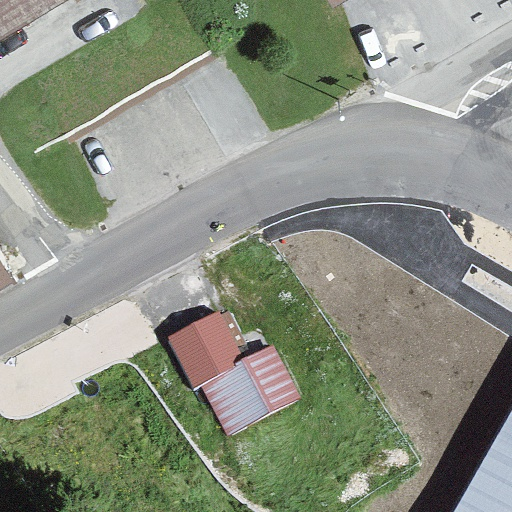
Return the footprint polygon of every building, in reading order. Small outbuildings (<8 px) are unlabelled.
[(0,0),(0,20),(35,1),(33,0),(0,0)] [(194,0),(173,0),(165,5),(197,60),(222,45),(194,0)] [(161,81),(197,60),(165,5),(129,26),(161,81)] [(131,99),(161,81),(129,26),(98,44),(131,99)] [(98,118),(131,99),(98,44),(66,64),(98,118)] [(73,133),(98,118),(66,64),(41,78),(73,133)] [(0,271),(8,268),(19,275),(0,240),(0,271)] [(211,395),(238,446),(299,412),(269,363),(245,376),(219,330),(172,354),(197,402),(211,395)] [(511,511),(511,404),(456,511),(511,511)]
